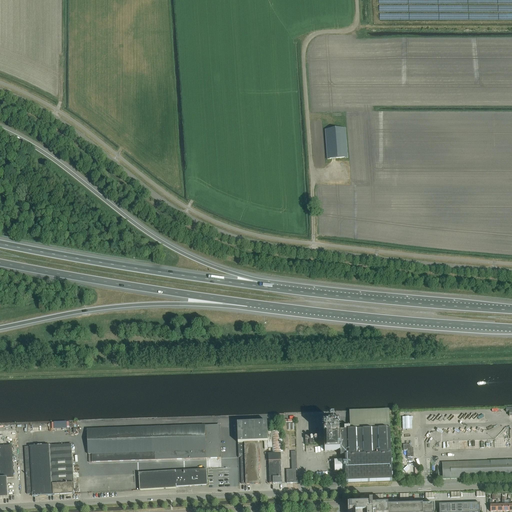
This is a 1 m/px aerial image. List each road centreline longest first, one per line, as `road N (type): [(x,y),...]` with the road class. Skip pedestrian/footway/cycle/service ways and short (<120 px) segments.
road 1 (tertiary): [(511,271),(231,237),(165,203),(72,129),(0,90)]
road 2 (unclassified): [(0,507),(511,485)]
road 3 (motorway): [(274,288),(161,242),(0,129)]
road 4 (track): [(312,251),(303,51),(316,33),(355,25),(356,0)]
road 5 (motorway): [(274,288),(0,243)]
road 6 (motorway): [(248,303),(511,327)]
road 7 (motorway): [(0,264),(248,303)]
road 8 (motorway): [(0,328),(114,307),(248,303)]
road 9 (motorway): [(511,309),(274,288)]
road 10 (unknown): [(79,469),(230,461),(233,494)]
road 11 (residential): [(187,511),(341,505)]
road 12 (unknown): [(24,506),(22,441),(78,437),(79,469)]
